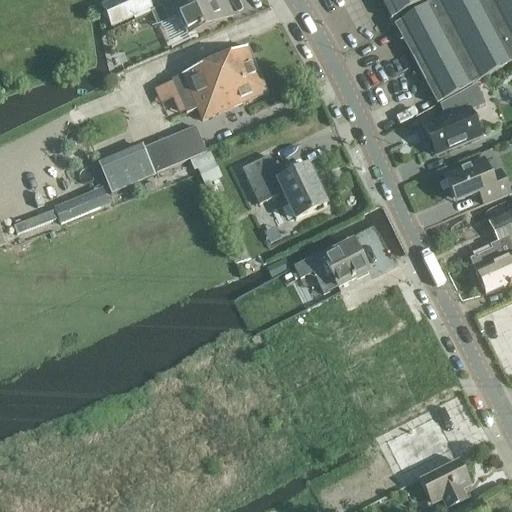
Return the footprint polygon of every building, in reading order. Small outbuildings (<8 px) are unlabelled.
[(111,29),(150,11),(144,0),(118,0),(102,7),(111,29)] [(223,0),(180,0),(154,12),(159,24),(178,16),(187,37),(231,17),(223,0)] [(511,0),(378,0),(390,22),(394,19),(398,26),(394,28),(436,106),(475,84),(488,77),(511,63),(511,0)] [(246,49),(171,82),(185,115),(197,110),(202,123),(266,95),(246,49)] [(446,120),(424,129),(429,142),(426,143),(431,155),(434,153),(436,158),(480,140),(469,113),(484,107),(476,88),(440,107),(446,120)] [(195,129),(144,151),(155,176),(190,161),(206,154),(195,129)] [(109,198),(148,181),(152,180),(139,151),(96,170),(109,198)] [(206,154),(190,161),(195,173),(198,172),(205,186),(219,179),(207,154),(206,154)] [(242,171),(259,207),(282,196),(295,222),(326,208),(307,168),(280,181),(269,158),(242,171)] [(509,196),(500,174),(490,178),(483,163),(444,179),(453,200),(468,193),(470,199),(478,195),(483,206),(509,196)] [(103,190),(53,209),(60,226),(109,206),(103,190)] [(492,252),(470,262),(485,296),(511,283),(511,214),(488,225),(497,245),(490,248),(492,252)] [(321,255),(293,269),(294,270),(300,282),(312,276),(323,296),(337,289),(367,273),(353,246),(323,261),(321,255)] [(380,298),(348,314),(339,298),(307,314),(316,332),(324,328),(328,335),(345,326),(356,348),(395,328),(380,298)] [(511,304),(494,314),(495,317),(494,320),(497,325),(500,326),(504,334),(511,329),(511,304)] [(378,342),(369,346),(372,354),(382,349),(378,342)] [(458,463),(419,483),(430,505),(440,500),(446,511),(467,502),(460,489),(469,485),(458,463)] [(387,485),(386,485),(384,486),(382,483),(361,493),(368,507),(392,496),(415,484),(410,474),(387,485)] [(482,511),(478,503),(460,511),(482,511)]
